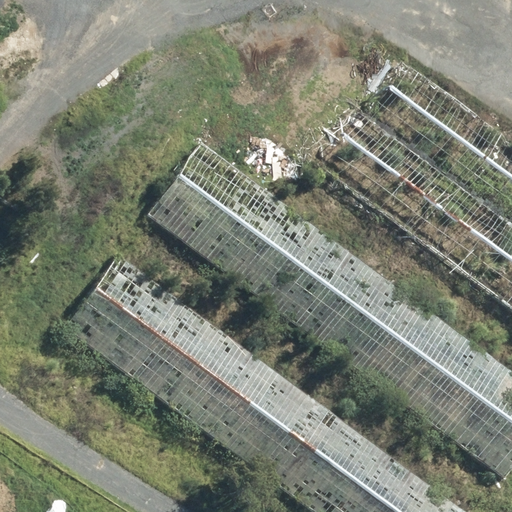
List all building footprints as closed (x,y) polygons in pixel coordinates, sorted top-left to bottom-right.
[(48,0),(68,17),(81,2),(99,17),(113,0),(48,0)] [(511,0),(345,0),(344,1),(511,121),(511,0)] [(511,142),(332,12),(252,122),(511,311),(511,142)] [(511,374),(196,142),(143,215),(511,486),(511,485),(511,374)] [(458,511),(118,257),(68,324),(318,511),(458,511)]
